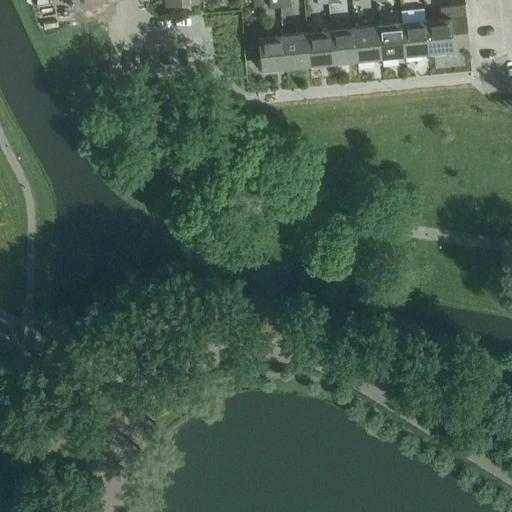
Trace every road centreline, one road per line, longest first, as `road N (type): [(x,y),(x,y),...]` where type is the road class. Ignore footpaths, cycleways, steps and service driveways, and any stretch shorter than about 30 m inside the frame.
road 1 (residential): [(511,475),(356,377),(277,350),(194,365),(142,404)]
road 2 (residential): [(142,404),(0,335)]
road 3 (residential): [(196,43),(125,51),(120,0)]
